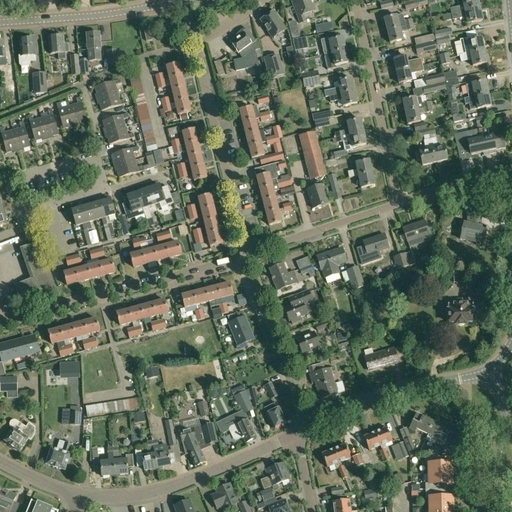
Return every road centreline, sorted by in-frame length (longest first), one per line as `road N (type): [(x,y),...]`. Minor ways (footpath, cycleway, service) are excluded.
road 1 (residential): [(0,326),(241,258)]
road 2 (residential): [(81,495),(164,490),(298,433)]
road 3 (residential): [(247,255),(194,43)]
road 4 (residential): [(400,203),(348,0)]
road 5 (residential): [(304,430),(491,367)]
road 6 (tertiary): [(0,22),(184,2)]
road 7 (residential): [(304,430),(241,258)]
road 8 (residential): [(247,255),(400,203)]
